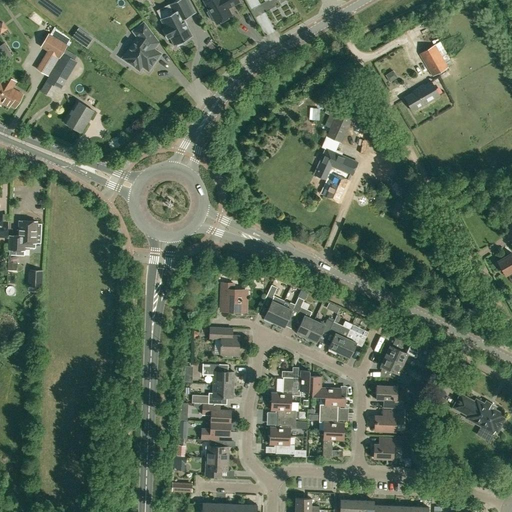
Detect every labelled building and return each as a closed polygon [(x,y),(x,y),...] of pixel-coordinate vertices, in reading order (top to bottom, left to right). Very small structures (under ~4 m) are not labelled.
[(182,42),(192,36),(191,36),(183,19),(195,13),(187,0),(176,0),(168,4),(173,13),(169,15),(164,17),(162,18),(159,19),(164,28),(162,29),(161,29),(167,39),(167,38),(169,37),(174,45),(173,45),(174,46),(176,45),(177,46),(182,43),(182,42)] [(203,0),(209,11),(207,12),(211,20),(213,19),(216,24),(231,15),(228,8),(239,2),(237,0),(203,0)] [(137,37),(122,58),(139,70),(142,66),(148,71),(161,54),(154,49),(158,42),(144,23),(133,31),(137,37)] [(78,28),(72,37),(86,47),(93,38),(78,28)] [(59,57),(66,45),(49,35),(42,46),(59,57)] [(449,59),(439,42),(419,53),(432,76),(448,67),(447,66),(453,63),(450,58),(449,59)] [(4,43),(0,45),(0,62),(0,63),(12,56),(4,43)] [(72,70),(77,62),(63,54),(58,62),(72,70)] [(43,62),(39,69),(48,74),(52,67),(43,62)] [(47,81),(55,86),(60,89),(64,83),(58,80),(62,73),(54,68),(47,81)] [(0,104),(0,105),(2,102),(8,106),(10,104),(15,107),(22,95),(11,88),(15,82),(5,76),(1,82),(0,81),(0,104)] [(422,85),(415,89),(416,91),(404,97),(412,110),(439,95),(431,82),(423,86),(422,85)] [(331,127),(327,136),(341,142),(356,107),(336,99),(325,125),(331,127)] [(70,127),(72,126),(81,132),(94,111),(76,100),(64,122),(65,123),(66,124),(70,127)] [(309,107),(308,119),(318,120),(319,108),(309,107)] [(323,192),(341,200),(349,182),(345,180),(348,173),(352,175),(357,162),(326,148),(315,173),(329,180),(323,192)] [(391,212),(399,215),(405,202),(397,198),(391,212)] [(36,223),(36,221),(19,221),(19,229),(19,236),(16,236),(10,236),(9,250),(9,254),(24,255),(24,250),(25,247),(35,248),(36,243),(36,234),(41,235),(41,224),(36,223)] [(511,253),(498,261),(505,274),(508,273),(511,280),(511,253)] [(17,263),(8,262),(8,271),(17,271),(17,263)] [(29,270),(29,282),(42,283),(42,270),(29,270)] [(227,296),(226,310),(246,311),(246,296),(240,296),(240,289),(233,288),(233,282),(220,282),(220,295),(227,296)] [(273,322),(281,305),(283,300),(273,295),(277,287),(271,285),(265,298),(271,301),(263,317),(273,322)] [(283,300),(281,305),(273,322),(284,327),(293,308),(298,310),(300,306),(303,299),(298,297),(295,302),(294,304),(290,302),(290,303),(283,300)] [(300,306),(298,310),(295,317),(301,320),(295,332),(306,337),(314,320),(309,317),(311,311),(300,306)] [(314,320),(306,337),(316,342),(321,330),(327,333),(328,331),(332,321),(326,318),(324,323),(320,320),(319,322),(314,320)] [(348,330),(343,328),(344,326),(333,321),(332,321),(328,331),(333,334),(327,347),(329,348),(328,350),(335,354),(336,351),(338,352),(348,330)] [(238,356),(239,334),(232,334),(233,327),(223,327),(209,326),(209,339),(220,339),(220,355),(238,356)] [(361,346),(366,336),(356,332),(354,331),(353,333),(348,330),(338,352),(349,357),(355,344),(361,346)] [(389,345),(385,355),(402,363),(405,358),(411,361),(416,351),(426,355),(429,349),(407,339),(402,351),(389,345)] [(385,355),(380,366),(392,371),(390,377),(401,382),(409,385),(412,378),(404,375),(405,372),(400,369),(402,363),(385,355)] [(213,383),(233,384),(234,371),(227,371),(228,364),(209,363),(209,374),(213,374),(213,383)] [(292,377),(291,395),(299,395),(300,390),(308,391),(309,371),(300,370),(300,377),(292,377)] [(422,389),(429,390),(432,377),(425,374),(422,389)] [(340,396),(340,388),(320,387),(321,376),(312,376),(311,395),(344,397),(340,396)] [(283,377),(282,392),(271,392),(271,400),(290,401),(291,395),(292,377),(283,377)] [(233,384),(213,383),(212,392),(208,391),(208,403),(216,403),(220,403),(226,404),(226,397),(233,397),(233,384)] [(383,407),(402,408),(403,391),(396,391),(396,386),(376,385),(376,399),(383,400),(383,407)] [(465,418),(481,426),(483,424),(497,432),(504,418),(501,416),(502,414),(495,410),(497,406),(485,400),(483,403),(476,399),(474,402),(460,394),(453,407),(467,415),(465,418)] [(344,397),(311,395),(311,396),(324,397),(324,404),(319,404),(319,413),(337,414),(337,405),(344,406),(344,397)] [(290,401),(271,400),(270,409),(277,410),(277,418),(295,419),(295,418),(297,418),(298,411),(295,410),(290,410),(290,401)] [(211,415),(211,421),(229,422),(230,410),(220,409),(220,403),(216,403),(208,403),(202,402),(202,414),(211,415)] [(307,409),(308,419),(317,419),(317,414),(314,414),(313,409),(307,409)] [(402,423),(403,411),(382,410),(382,416),(375,416),(374,430),(394,431),(395,423),(402,423)] [(337,414),(319,413),(318,422),(323,422),(323,430),(343,431),(344,422),(336,422),(337,414)] [(295,419),(277,418),(277,427),(270,426),(269,435),(289,436),(290,428),(294,428),(295,425),(295,419)] [(229,434),(229,422),(211,421),(210,428),(202,427),(201,439),(210,439),(214,439),(219,439),(219,433),(229,434)] [(343,431),(323,430),(318,430),(318,434),(323,434),(322,457),(331,457),(332,439),(343,440),(343,431)] [(269,444),(276,444),(276,453),(293,453),(294,449),(294,444),(289,444),(289,436),(269,435),(269,444)] [(374,444),(374,445),(371,445),(371,452),(373,452),(373,458),(392,459),(392,450),(399,451),(399,439),(387,438),(387,445),(374,444)] [(207,445),(206,457),(227,458),(227,446),(225,446),(225,440),(214,439),(210,439),(210,445),(207,445)] [(176,445),(176,455),(184,455),(184,445),(176,445)] [(186,457),(174,457),(173,470),(183,471),(184,462),(186,463),(186,457)] [(226,470),(227,458),(206,457),(206,475),(223,476),(224,470),(226,470)] [(172,491),(184,491),(190,491),(191,483),(185,483),(173,483),(172,491)] [(294,508),(319,509),(319,506),(311,505),(311,498),(295,497),(294,508)] [(350,511),(351,499),(340,499),(339,511),(350,511)] [(351,499),(350,511),(361,511),(362,500),(351,499)] [(362,500),(361,511),(372,511),(373,500),(362,500)] [(373,500),(372,511),(383,511),(384,505),(373,505),(373,500)] [(212,511),(213,503),(202,502),(202,507),(201,507),(200,510),(195,510),(195,511),(212,511)] [(213,503),(212,511),(223,511),(224,503),(213,503)] [(224,503),(223,511),(234,511),(235,503),(224,503)] [(245,511),(246,504),(235,503),(234,511),(245,511)]
